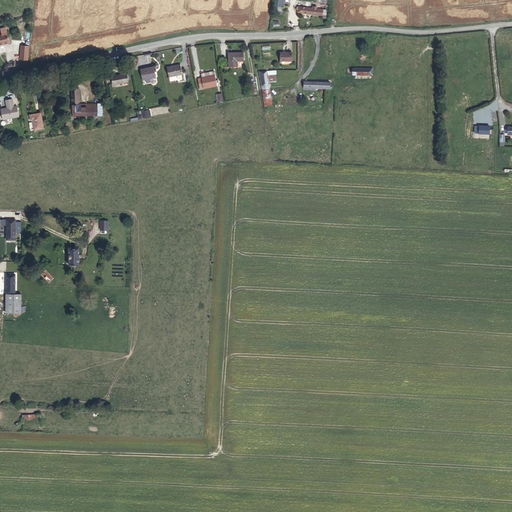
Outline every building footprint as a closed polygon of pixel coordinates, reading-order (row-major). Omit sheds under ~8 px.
[(298,6),(297,13),(323,16),(323,9),(316,8),(316,7),(312,6),(312,8),(298,6)] [(7,36),(0,37),(0,49),(2,49),(2,47),(14,44),(11,33),(6,34),(7,36)] [(20,43),(19,58),(28,59),(29,44),(20,43)] [(249,50),(235,51),(235,63),(244,63),(244,58),(250,57),(249,50)] [(297,52),(285,52),(285,61),(297,61),(297,52)] [(207,56),(209,67),(220,65),(218,55),(207,56)] [(183,63),(166,67),(167,76),(184,73),(183,63)] [(140,69),(141,77),(153,75),(152,67),(140,69)] [(200,88),(217,85),(214,70),(200,72),(201,76),(197,77),(200,88)] [(112,76),(114,84),(126,82),(124,74),(112,76)] [(82,88),(74,88),(73,112),(88,112),(89,105),(81,105),(82,88)] [(1,109),(3,120),(19,117),(17,106),(14,106),(12,99),(6,100),(7,108),(1,109)] [(151,109),(152,115),(161,113),(169,112),(167,105),(162,106),(163,110),(157,111),(157,113),(153,114),(152,109),(151,109)] [(138,118),(151,115),(150,108),(136,111),(138,118)] [(44,128),(41,113),(30,115),(31,121),(32,120),(34,130),(44,128)] [(475,126),(475,136),(489,136),(490,126),(475,126)] [(7,220),(7,240),(16,240),(16,233),(21,233),(21,222),(16,222),(16,220),(7,220)] [(100,230),(108,230),(108,221),(100,221),(100,230)] [(69,265),(79,265),(79,248),(69,248),(69,265)] [(15,275),(6,275),(6,313),(21,313),(21,294),(15,294),(15,275)]
